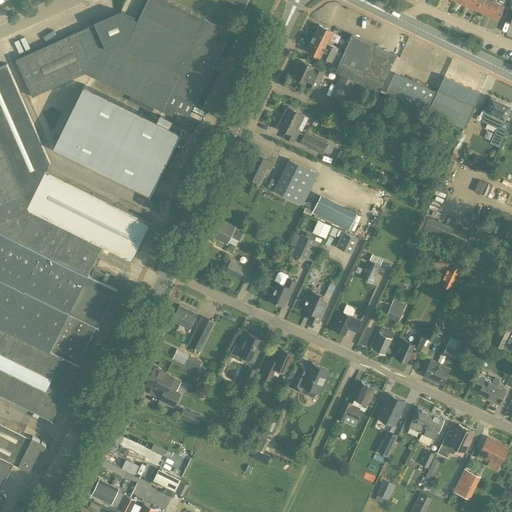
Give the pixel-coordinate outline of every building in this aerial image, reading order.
[(193,104),(195,105),(214,66),(218,68),(222,59),(217,57),(223,45),(213,41),(220,27),(165,0),(147,0),(137,20),(118,10),(94,22),(95,24),(15,61),(32,97),(85,73),(172,116),(175,111),(187,116),(193,104)] [(227,0),(244,9),(248,0),(227,0)] [(479,0),(466,0),(465,5),(476,9),(479,0)] [(479,0),(476,9),(487,14),(493,1),(489,0),(479,0)] [(498,19),(504,6),(493,1),(487,14),(498,19)] [(331,62),(338,49),(328,44),(333,33),(319,26),(307,50),(331,62)] [(379,91),(396,54),(352,34),(335,71),(340,73),(379,91)] [(30,47),(25,38),(16,42),(21,52),(30,47)] [(316,89),(324,71),(301,60),(300,63),(297,63),(296,66),(297,68),(293,77),(316,89)] [(150,223),(50,172),(46,170),(50,162),(7,65),(0,67),(0,394),(52,420),(79,366),(77,365),(95,327),(98,328),(117,291),(88,276),(102,247),(131,262),(150,223)] [(357,105),(366,85),(340,73),(331,94),(357,105)] [(443,76),(435,95),(393,75),(387,88),(397,93),(396,97),(463,128),(480,92),(443,76)] [(84,84),(53,147),(149,195),(181,131),(180,132),(168,126),(170,120),(160,115),(158,121),(84,84)] [(504,120),(510,106),(493,99),(491,100),(485,111),(486,111),(483,117),(501,125),(503,119),(504,120)] [(294,142),(297,137),(299,133),(300,130),(297,129),(304,115),(288,107),(278,127),(288,132),(285,137),(294,142)] [(185,127),(187,121),(177,116),(174,122),(185,127)] [(299,133),(297,137),(302,140),(301,143),(322,153),(327,143),(306,133),(304,135),(299,133)] [(270,170),(274,162),(254,153),(244,175),(259,182),(266,168),(270,170)] [(289,158),(274,190),(292,199),(308,168),(289,158)] [(268,186),(274,189),(278,181),(272,178),(268,186)] [(321,194),(313,211),(351,229),(359,211),(321,194)] [(243,231),(235,227),(235,226),(214,216),(205,233),(226,244),(230,236),(239,241),(243,231)] [(327,237),(332,224),(319,219),(313,231),(327,237)] [(351,253),(358,238),(343,232),(337,246),(351,253)] [(292,252),(299,255),(313,262),(322,243),(301,234),(292,252)] [(441,253),(437,262),(447,266),(451,258),(441,253)] [(361,278),(372,283),(380,265),(369,259),(361,278)] [(250,271),(230,261),(225,270),(245,280),(250,271)] [(443,286),(449,289),(459,268),(452,265),(443,286)] [(91,274),(102,280),(105,274),(94,269),(91,274)] [(296,281),(289,278),(287,274),(280,271),(278,272),(274,280),(278,281),(269,300),(283,306),(288,294),(290,295),(296,281)] [(319,322),(327,303),(322,301),(324,296),(312,290),(307,300),(306,299),(302,308),(310,312),(308,317),(319,322)] [(511,372),(511,374),(511,373),(511,299),(511,300),(511,299),(511,302),(502,325),(494,343),(504,347),(503,348),(511,351),(511,372)] [(346,304),(343,311),(342,311),(340,316),(338,316),(336,321),(337,322),(334,329),(345,334),(348,328),(355,332),(360,321),(353,317),(353,316),(351,315),(355,308),(346,304)] [(189,330),(197,314),(179,305),(171,321),(189,330)] [(403,311),(400,309),(391,305),(386,315),(398,321),(403,311)] [(200,350),(214,322),(203,317),(189,345),(200,350)] [(382,353),(384,352),(385,352),(392,338),(391,338),(393,332),(381,327),(379,333),(378,332),(375,340),(376,340),(373,347),(379,349),(379,351),(382,353)] [(241,346),(237,353),(255,361),(264,340),(247,332),(245,337),(241,335),(236,344),(241,346)] [(417,335),(413,344),(404,340),(396,357),(408,363),(414,350),(419,352),(426,339),(417,335)] [(449,369),(454,360),(461,343),(456,341),(456,342),(450,339),(443,355),(447,357),(444,363),(443,363),(442,365),(431,361),(424,376),(443,385),(450,369),(449,369)] [(283,349),(277,362),(271,359),(263,376),(272,380),(277,369),(287,374),(295,355),(283,349)] [(196,373),(200,365),(186,359),(183,366),(196,373)] [(511,365),(511,364),(507,362),(503,373),(508,375),(511,365)] [(301,364),(291,387),(301,392),(304,386),(319,392),(320,390),(323,392),(327,382),(325,380),(329,371),(319,366),(318,369),(312,366),(310,369),(301,364)] [(156,368),(154,368),(146,384),(163,392),(159,399),(173,406),(180,394),(168,388),(174,377),(162,371),(161,369),(158,368),(156,368)] [(257,371),(250,368),(243,385),(249,388),(257,371)] [(499,404),(505,389),(498,386),(500,381),(499,380),(495,378),(494,378),(491,383),(489,382),(491,379),(479,374),(474,384),(482,387),(479,393),(492,399),(492,401),(499,404)] [(366,408),(375,388),(361,382),(353,399),(362,403),(361,406),(366,408)] [(404,401),(388,394),(377,417),(393,425),(404,401)] [(214,398),(213,400),(212,402),(213,405),(214,407),(217,408),(219,408),(222,407),(223,406),(225,403),(225,401),(223,399),(222,397),(219,396),(217,396),(214,398)] [(357,420),(361,411),(351,406),(353,403),(345,400),(337,418),(344,422),(347,415),(357,420)] [(423,425),(425,426),(431,414),(418,407),(408,427),(420,432),(423,425)] [(183,408),(180,416),(198,424),(201,416),(183,408)] [(434,440),(444,420),(431,414),(425,426),(427,427),(423,435),(434,440)] [(32,436),(31,438),(0,422),(0,455),(29,470),(40,447),(41,448),(44,448),(45,446),(46,444),(44,442),(32,436)] [(468,427),(467,428),(460,425),(451,444),(444,441),(438,453),(449,458),(451,454),(455,456),(458,449),(467,453),(473,440),(472,439),(475,432),(473,432),(474,430),(468,427)] [(389,449),(396,435),(388,431),(381,446),(389,449)] [(508,448),(487,437),(478,455),(499,466),(508,448)] [(428,468),(435,454),(428,450),(421,464),(428,468)] [(0,511),(7,511),(29,470),(0,455),(0,511)] [(168,468),(172,461),(165,458),(162,465),(168,468)] [(183,495),(189,483),(159,468),(153,480),(183,495)] [(464,468),(453,491),(469,498),(480,476),(464,468)] [(129,511),(135,500),(117,491),(118,488),(99,479),(95,487),(92,487),(91,491),(92,493),(91,494),(110,503),(109,505),(123,511),(129,511)] [(387,499),(394,484),(384,480),(377,494),(387,499)] [(420,491),(410,511),(425,511),(432,496),(420,491)] [(156,511),(157,510),(143,503),(138,511),(156,511)]
